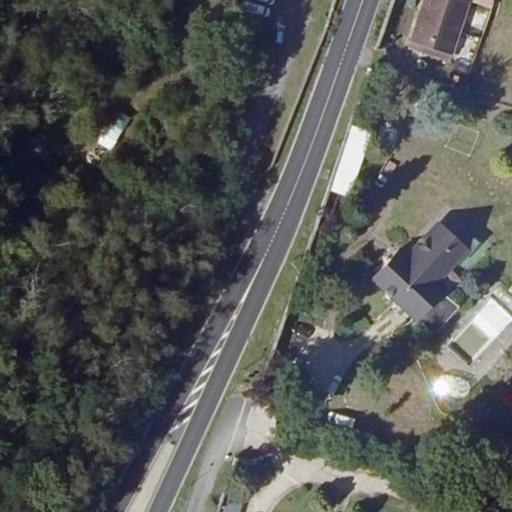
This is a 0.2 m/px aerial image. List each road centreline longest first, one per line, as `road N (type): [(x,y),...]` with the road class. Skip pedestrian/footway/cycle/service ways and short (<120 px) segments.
road 1 (primary): [(273,231),(118,511)]
road 2 (primary): [(158,511),(268,265),(273,231)]
road 3 (primary): [(362,0),(273,231)]
